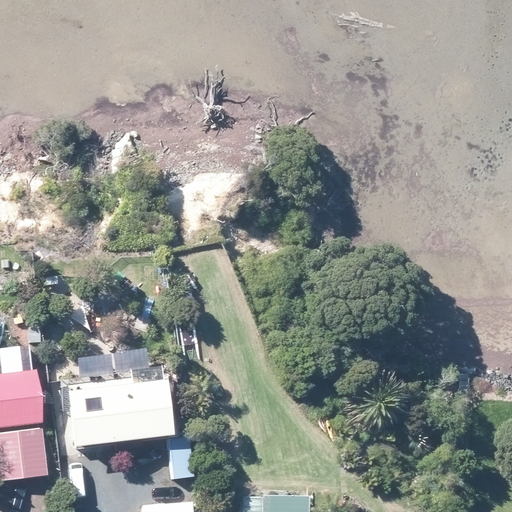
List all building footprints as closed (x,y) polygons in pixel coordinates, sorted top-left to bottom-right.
[(195,275),(187,250),(166,257),(174,281),(195,275)] [(40,341),(40,326),(26,326),(27,342),(40,341)] [(0,426),(41,422),(34,370),(0,373),(0,426)] [(132,439),(172,434),(165,379),(67,390),(73,446),(106,443),(132,439)] [(0,481),(14,479),(45,475),(39,428),(0,432),(0,481)] [(200,476),(196,436),(181,437),(167,438),(171,479),(200,476)] [(306,511),(307,496),(260,495),(260,497),(244,497),(243,511),(306,511)] [(142,505),(142,511),(192,511),(192,502),(142,505)]
